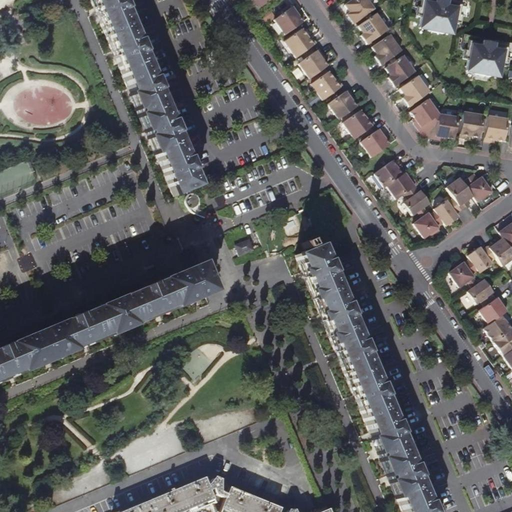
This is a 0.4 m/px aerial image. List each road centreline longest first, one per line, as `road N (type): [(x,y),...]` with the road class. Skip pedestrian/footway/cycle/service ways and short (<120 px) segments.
road 1 (residential): [(0,317),(311,191),(333,173)]
road 2 (residential): [(307,0),(415,147),(511,169)]
road 3 (residential): [(211,0),(333,173)]
road 4 (residential): [(404,274),(511,420)]
road 5 (residential): [(404,274),(511,200)]
road 6 (residential): [(333,173),(404,274)]
